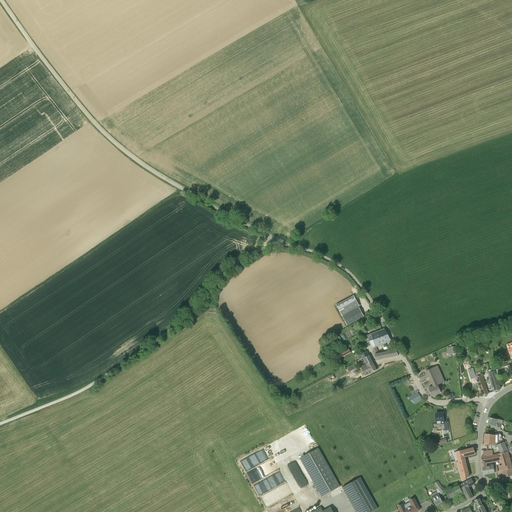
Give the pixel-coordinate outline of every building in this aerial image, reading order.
[(360,306),(354,295),(336,305),(342,316),(360,306)] [(347,325),(364,316),(359,307),(342,316),(347,325)] [(372,348),(376,347),(391,341),(387,335),(384,330),(385,329),(384,329),(380,330),(367,335),(367,336),(368,336),(368,338),(371,344),(372,348)] [(348,348),(339,353),(342,358),(351,353),(348,348)] [(396,350),(375,355),(376,360),(398,356),(396,350)] [(371,361),(372,361),(367,352),(359,356),(361,359),(363,358),(367,364),(372,362),(371,361)] [(361,366),(366,376),(376,370),(372,361),(371,361),(372,362),(367,364),(361,366)] [(354,367),(358,365),(356,362),(352,364),(353,364),(347,368),(349,372),(356,368),(354,367)] [(425,372),(426,373),(428,378),(429,377),(432,382),(442,377),(437,366),(425,372)] [(475,374),(474,373),(473,368),(467,370),(469,376),(475,374),(476,377),(483,396),(488,394),(480,372),(475,374)] [(492,387),(499,385),(494,369),(488,370),(488,373),(487,373),(492,387)] [(438,385),(444,382),(442,377),(432,382),(434,386),(438,385)] [(432,397),(441,392),(438,385),(434,386),(429,389),(432,397)] [(422,399),(421,399),(419,396),(412,400),(414,404),(422,399)] [(449,430),(449,428),(448,419),(444,419),(443,413),(436,414),(436,418),(437,424),(444,423),(444,428),(445,430),(449,430)] [(501,428),(503,421),(497,419),(497,420),(490,418),(488,424),(501,428)] [(495,444),(499,442),(503,440),(503,439),(502,437),(500,434),(499,434),(495,435),(485,434),(484,445),(495,445),(495,444)] [(507,449),(504,442),(495,446),(496,448),(497,447),(501,454),(508,452),(508,450),(507,449)] [(322,497),(340,486),(318,448),(300,458),(322,497)] [(456,461),(458,460),(465,459),(464,457),(475,454),(473,448),(465,450),(465,451),(464,451),(463,451),(463,450),(454,453),(456,461)] [(508,452),(501,454),(481,457),(482,463),(482,468),(484,474),(498,472),(497,465),(494,466),(487,467),(486,463),(493,462),(502,460),(503,465),(499,466),(500,470),(502,470),(503,477),(511,474),(511,469),(511,468),(511,467),(508,453),(508,452)] [(465,459),(458,460),(463,479),(469,477),(465,459)] [(358,476),(340,486),(354,511),(366,511),(375,507),(358,476)] [(471,479),(459,485),(462,492),(463,491),(465,496),(467,500),(473,497),(468,487),(471,486),(474,484),(473,482),(472,480),(472,479),(471,479)] [(434,483),(438,489),(439,490),(440,492),(444,489),(438,481),(435,483),(434,483)] [(448,495),(450,498),(462,492),(459,485),(446,492),(448,495)] [(443,502),(439,495),(437,491),(430,495),(432,499),(436,506),(443,502)] [(403,504),(398,506),(400,511),(415,511),(420,510),(414,498),(410,501),(410,502),(403,506),(403,504)] [(474,501),(477,507),(483,505),(480,498),(474,501)]
